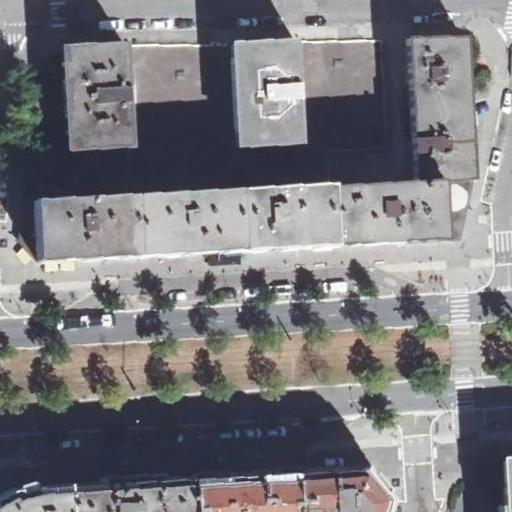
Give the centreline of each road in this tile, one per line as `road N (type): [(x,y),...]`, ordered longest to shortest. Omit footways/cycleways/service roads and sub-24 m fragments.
road 1 (primary): [(510,304),(0,333)]
road 2 (primary): [(0,418),(415,395)]
road 3 (residential): [(299,2),(30,9)]
road 4 (residential): [(464,0),(299,2)]
road 5 (residential): [(510,304),(511,182)]
